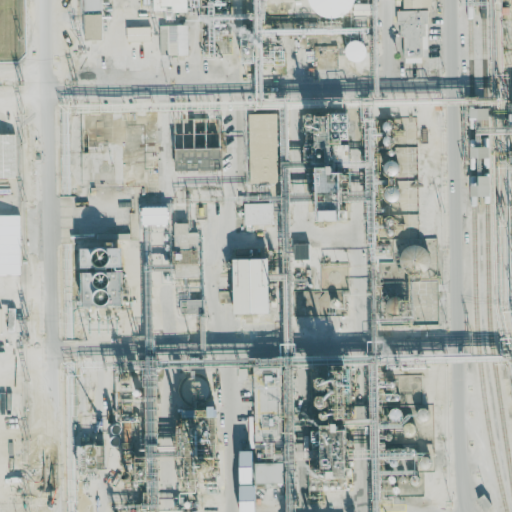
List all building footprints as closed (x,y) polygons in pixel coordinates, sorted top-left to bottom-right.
[(85,0),(85,11),(102,12),(101,0),(97,0),(85,0)] [(187,0),(181,0),(173,0),(173,11),(187,11),(187,0)] [(313,0),(314,16),(356,15),(355,0),(313,0)] [(431,0),(403,0),(404,8),(432,8),(431,0)] [(402,61),(429,61),(428,10),(401,10),(402,61)] [(103,13),(86,14),(86,40),(103,39),(103,13)] [(188,24),(160,25),(161,55),(188,55),(188,24)] [(369,41),(350,41),(350,59),(369,60),(369,41)] [(0,133),(0,177),(16,177),(15,133),(0,133)] [(492,157),(492,146),(473,146),(473,158),(492,157)] [(176,170),(222,169),(222,147),(176,148),(176,170)] [(289,175),(290,185),(296,188),(290,191),(295,201),(298,196),(299,197),(311,202),(325,201),(327,221),(349,219),(346,185),(335,180),(334,171),(287,174),(284,171),(278,174),(274,167),(284,160),(279,151),(275,149),(271,158),(259,159),(258,163),(247,159),(249,184),(260,183),(264,191),(266,185),(269,186),(289,175)] [(389,174),(400,175),(402,162),(391,160),(389,174)] [(493,195),(492,175),(481,175),(481,185),(473,185),(473,196),(493,195)] [(389,188),(389,200),(402,201),(402,189),(389,188)] [(275,224),(274,203),(245,203),(245,224),(275,224)] [(0,277),(20,277),(20,218),(0,217),(0,277)] [(176,249),(199,248),(199,232),(190,232),(190,223),(175,223),(176,249)] [(310,244),(297,244),(296,258),(310,259),(310,244)] [(431,270),(429,245),(402,247),(403,272),(431,270)] [(86,306),(125,305),(124,247),(85,248),(86,306)] [(272,258),(236,259),(237,314),(273,313),(272,258)] [(204,312),(204,300),(191,300),(191,312),(204,312)] [(389,303),(389,314),(400,314),(401,303),(389,303)] [(390,414),(397,422),(406,414),(400,406),(390,414)] [(80,447),(80,470),(107,469),(107,446),(80,447)] [(281,463),(257,463),(257,451),(243,451),(244,484),(282,484),(281,463)] [(259,511),(259,485),(244,485),(243,511),(259,511)]
